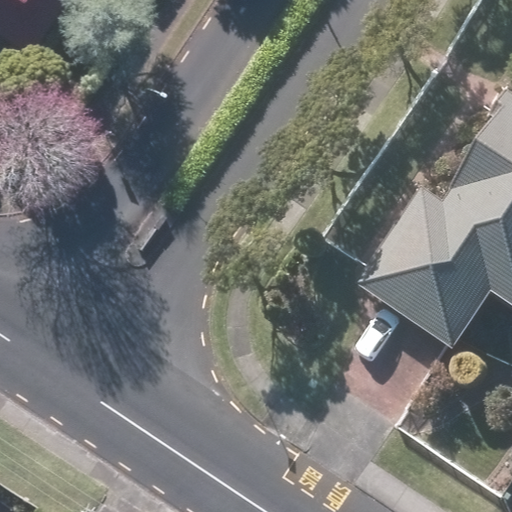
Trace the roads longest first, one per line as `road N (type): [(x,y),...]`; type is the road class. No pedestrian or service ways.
road 1 (residential): [(48,368),(295,0)]
road 2 (unclassified): [(48,368),(262,511)]
